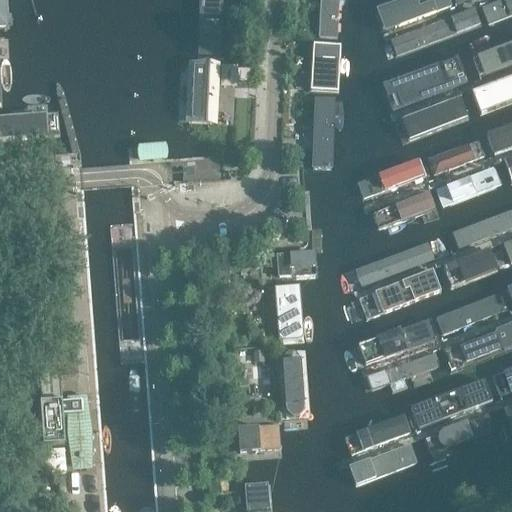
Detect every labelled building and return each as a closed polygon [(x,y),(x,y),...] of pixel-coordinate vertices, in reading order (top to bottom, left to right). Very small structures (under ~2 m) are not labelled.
[(0,0),(0,29),(9,29),(7,0),(0,0)] [(200,0),(201,60),(227,60),(226,0),(200,0)] [(338,0),(320,0),(319,39),(337,40),(338,0)] [(401,0),(375,10),(384,34),(453,8),(449,0),(401,0)] [(511,0),(503,0),(481,8),(488,26),(511,17),(511,0)] [(483,29),(476,11),(390,42),(397,60),(483,29)] [(511,45),(471,61),(478,80),(511,67),(511,45)] [(318,95),(342,97),(344,48),(320,47),(318,95)] [(383,87),(392,113),(469,85),(460,59),(383,87)] [(192,65),(189,126),(217,127),(220,66),(192,65)] [(236,82),(237,70),(225,69),(225,81),(236,82)] [(511,101),(511,80),(480,92),(487,111),(511,101)] [(316,99),(313,174),(329,174),(333,100),(316,99)] [(389,126),(397,149),(471,123),(462,99),(389,126)] [(0,122),(0,143),(26,142),(58,141),(57,120),(0,122)] [(511,151),(511,128),(490,137),(497,157),(511,151)] [(307,147),(307,139),(297,139),(297,147),(307,147)] [(487,160),(481,141),(426,161),(432,180),(487,160)] [(166,154),(166,153),(165,150),(164,147),(140,149),(139,151),(139,153),(139,154),(139,156),(139,157),(140,159),(141,161),(165,160),(165,158),(166,156),(166,154)] [(356,182),(364,204),(428,181),(420,159),(356,182)] [(504,190),(497,170),(435,192),(442,212),(504,190)] [(371,216),(378,235),(436,213),(428,194),(371,216)] [(511,232),(511,212),(453,234),(459,252),(511,232)] [(429,242),(424,244),(370,265),(378,285),(432,264),(437,262),(441,258),(442,257),(443,254),(443,251),(443,249),(443,248),(442,247),(441,245),(439,244),(437,242),(434,242),(429,242)] [(492,250),(443,270),(451,291),(500,272),(492,250)] [(315,254),(277,257),(279,281),(317,278),(315,254)] [(359,301),(367,322),(440,294),(432,273),(359,301)] [(276,288),(280,346),(304,344),(300,286),(276,288)] [(509,316),(502,297),(438,321),(445,340),(509,316)] [(440,344),(431,322),(360,350),(368,372),(440,344)] [(511,352),(511,328),(445,353),(453,374),(511,352)] [(307,353),(279,355),(284,423),(312,421),(307,353)] [(364,380),(370,395),(440,370),(435,355),(364,380)] [(511,370),(491,379),(500,402),(511,396),(511,370)] [(495,401),(488,384),(416,413),(423,430),(495,401)] [(90,437),(90,435),(90,432),(90,429),(87,428),(83,402),(72,403),(72,429),(69,431),(69,436),(70,441),(73,443),(76,468),(88,468),(88,442),(90,440),(90,437)] [(511,407),(502,412),(511,438),(511,407)] [(415,434),(408,416),(338,443),(345,461),(415,434)] [(424,460),(487,437),(481,421),(418,444),(424,460)] [(239,429),(241,463),(283,461),(281,427),(239,429)] [(413,466),(406,448),(367,462),(373,480),(413,466)] [(64,451),(51,452),(53,476),(66,475),(64,451)] [(245,486),(247,511),(264,511),(263,485),(245,486)]
